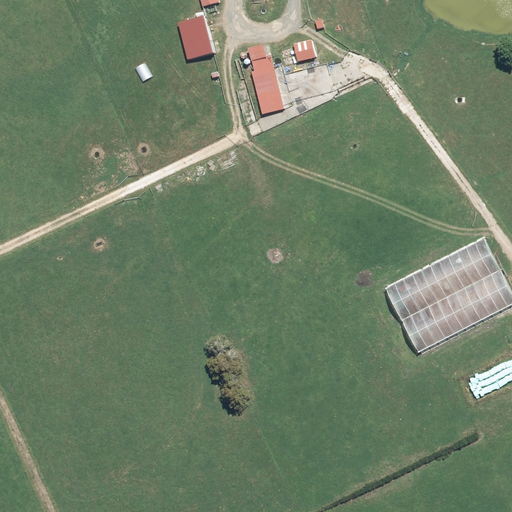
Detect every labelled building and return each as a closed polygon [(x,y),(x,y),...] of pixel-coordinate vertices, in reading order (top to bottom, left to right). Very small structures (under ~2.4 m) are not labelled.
[(211,16),(177,25),(186,61),(221,52),(211,16)] [(311,38),(291,44),(297,62),(317,56),(311,38)] [(263,44),(249,49),(253,60),(267,55),(263,44)] [(274,58),(250,64),(264,115),(287,109),(274,58)] [(511,291),(486,239),(381,291),(414,356),(511,307),(511,291)] [(290,295),(280,301),(288,315),(298,309),(290,295)]
